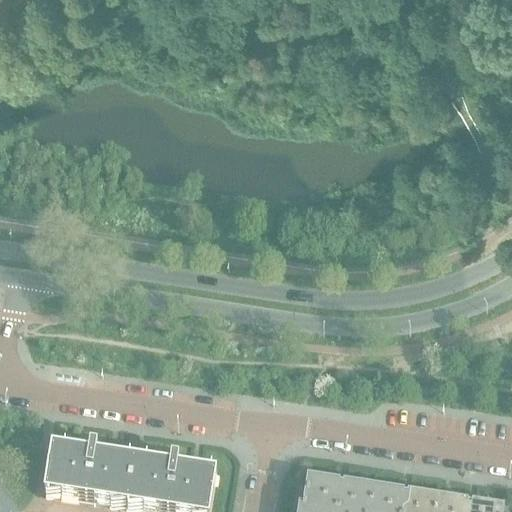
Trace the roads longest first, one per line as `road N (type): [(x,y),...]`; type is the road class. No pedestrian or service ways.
road 1 (secondary): [(511,255),(415,294),(326,300),(0,250)]
road 2 (secondary): [(2,277),(344,329),(432,320),(511,288)]
road 3 (residential): [(0,382),(271,421)]
road 4 (residential): [(271,421),(511,458)]
